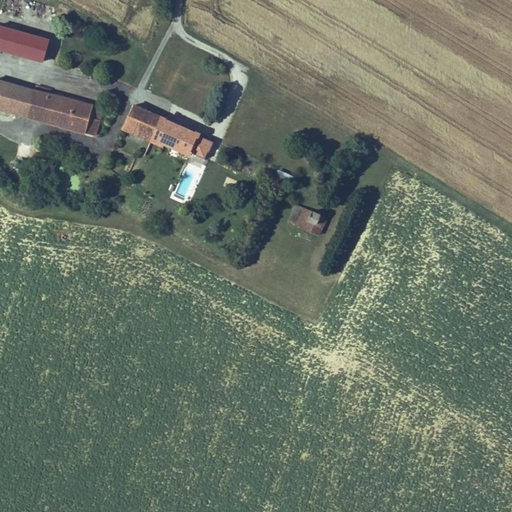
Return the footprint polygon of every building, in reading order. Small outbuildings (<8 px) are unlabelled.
[(0,49),(32,58),(45,61),(51,40),(52,38),(0,24),(0,49)] [(20,90),(0,84),(0,111),(32,119),(38,95),(20,90)] [(38,95),(32,119),(98,137),(105,111),(52,98),(54,91),(40,87),(38,95)] [(137,106),(127,130),(157,144),(159,145),(167,148),(168,146),(191,156),(193,152),(198,153),(202,143),(198,140),(200,135),(171,122),(169,121),(137,106)] [(331,221),(309,212),(302,229),(323,237),(331,221)]
